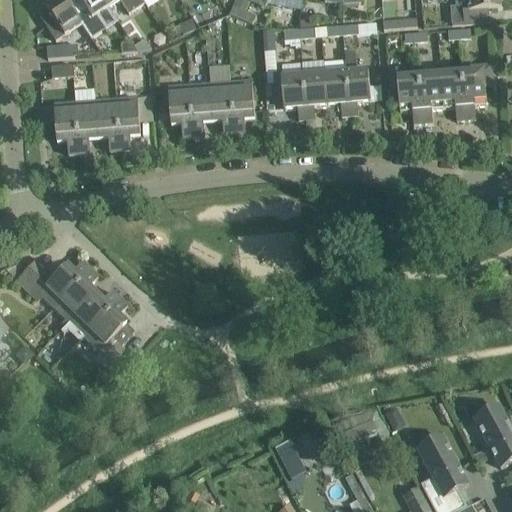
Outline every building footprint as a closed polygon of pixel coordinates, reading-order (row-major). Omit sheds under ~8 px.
[(73,12),(65,0),(50,0),(43,4),(50,15),(44,18),(50,27),(46,29),(56,44),(82,27),(73,12)] [(97,17),(109,9),(103,0),(78,0),(83,6),(73,12),(82,27),(91,42),(106,32),(97,17)] [(103,0),(109,9),(120,3),(129,17),(145,6),(141,0),(103,0)] [(250,0),(249,3),(266,10),(269,0),(250,0)] [(455,0),(456,9),(451,9),(452,28),(464,27),(490,25),(489,12),(501,11),(500,0),(455,0)] [(230,17),(241,22),(244,14),(233,9),(230,17)] [(244,14),(241,22),(253,27),(256,19),(244,14)] [(191,22),(180,28),(180,29),(184,36),(184,37),(196,32),(191,22)] [(384,33),(418,31),(417,22),(383,24),(384,33)] [(358,29),(342,30),(343,38),(359,37),(358,29)] [(343,38),(342,30),(327,31),(328,39),(343,38)] [(300,33),(300,41),(315,40),(315,32),(300,33)] [(470,32),(459,33),(459,42),(471,41),(470,32)] [(285,42),(300,41),(300,33),(284,34),(285,42)] [(448,42),(459,42),(459,33),(448,34),(448,42)] [(275,34),(263,35),(266,75),(278,75),(275,34)] [(427,36),(416,37),(417,46),(428,45),(427,36)] [(417,46),(416,37),(405,38),(405,46),(417,46)] [(145,43),(134,49),(138,55),(151,52),(145,43)] [(131,46),(122,47),(122,57),(137,55),(131,46)] [(47,62),(74,60),(73,48),(47,50),(47,62)] [(357,106),(371,105),(368,73),(356,74),(355,55),(345,55),(346,75),(350,119),(358,118),(357,106)] [(52,81),(73,80),(74,80),(73,67),(51,69),(52,81)] [(471,77),(462,77),(466,123),(476,122),(475,109),(487,108),(485,89),(493,88),(491,67),(470,69),(471,77)] [(466,123),(462,77),(454,78),(454,70),(440,72),(444,111),(456,110),(457,124),(466,123)] [(444,111),(440,72),(427,73),(428,80),(419,81),(423,126),(433,126),(432,112),(444,111)] [(166,76),(168,89),(188,87),(187,74),(166,76)] [(423,126),(419,81),(411,82),(410,74),(389,76),(391,97),(399,96),(400,115),(412,114),(413,127),(423,126)] [(325,77),(328,109),(341,108),(342,120),(350,119),(346,75),(325,77)] [(325,77),(303,79),(307,123),(315,122),(314,110),(328,109),(325,77)] [(307,123),(303,79),(281,80),(284,112),(298,111),(299,123),(307,123)] [(246,137),(245,124),(255,123),(252,84),(231,85),(235,137),(246,137)] [(211,87),(210,87),(213,120),(213,128),(223,127),(224,138),(235,137),(231,85),(211,87)] [(213,128),(213,120),(210,87),(190,89),(194,141),(204,140),(203,128),(213,128)] [(183,141),(194,141),(190,89),(169,90),(172,130),(182,129),(183,141)] [(138,101),(117,103),(121,155),(132,154),(131,142),(141,141),(138,101)] [(121,155),(117,103),(96,104),(98,137),(99,144),(109,143),(110,155),(121,155)] [(99,144),(98,137),(96,104),(75,106),(79,158),(90,157),(89,145),(99,144)] [(69,159),(79,158),(75,106),(54,108),(57,148),(68,148),(69,159)] [(15,282),(25,291),(41,274),(32,265),(15,282)] [(38,295),(42,299),(53,310),(89,273),(82,265),(72,275),(65,267),(50,282),(38,295)] [(95,297),(88,290),(97,280),(89,273),(53,310),(65,321),(60,326),(64,329),(91,301),(95,297)] [(42,299),(38,295),(50,282),(41,274),(25,291),(37,303),(42,299)] [(95,297),(91,301),(64,329),(60,333),(64,336),(67,333),(78,343),(83,339),(119,302),(111,294),(102,304),(95,297)] [(94,350),(106,338),(110,341),(125,326),(117,319),(127,309),(119,302),(83,339),(94,350)] [(119,350),(110,341),(106,338),(94,350),(90,355),(102,367),(119,350)] [(128,359),(119,350),(102,367),(112,376),(128,359)] [(511,433),(499,409),(475,422),(499,468),(501,471),(511,466),(511,465),(511,433)] [(383,462),(399,452),(377,410),(332,427),(336,437),(331,438),(341,468),(369,458),(363,443),(376,438),(380,449),(378,451),(383,462)] [(396,412),(385,417),(394,436),(406,430),(396,412)] [(469,488),(443,439),(418,453),(433,481),(421,487),(433,511),(461,511),(466,510),(458,494),(469,488)] [(274,448),(292,485),(307,477),(288,441),(274,448)] [(472,454),(477,463),(488,457),(483,448),(472,454)] [(431,511),(420,490),(405,498),(411,511),(431,511)]
